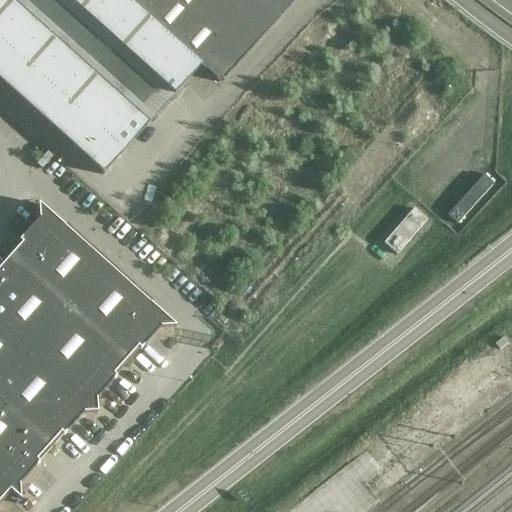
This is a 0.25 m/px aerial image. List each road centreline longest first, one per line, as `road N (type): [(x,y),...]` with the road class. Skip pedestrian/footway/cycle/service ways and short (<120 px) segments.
road 1 (unclassified): [(47,511),(207,335),(29,174)]
road 2 (secondary): [(184,511),(502,258)]
